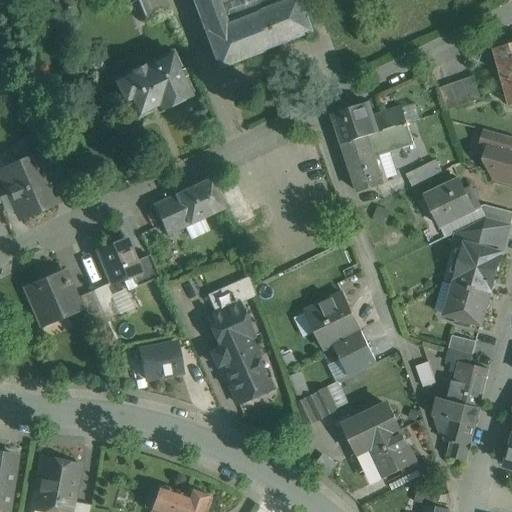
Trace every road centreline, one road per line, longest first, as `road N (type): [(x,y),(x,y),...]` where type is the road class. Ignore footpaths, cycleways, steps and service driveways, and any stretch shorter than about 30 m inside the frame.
road 1 (residential): [(0,263),(511,12)]
road 2 (tertiary): [(329,511),(257,457),(199,435),(0,405)]
road 3 (residential): [(474,490),(511,342)]
